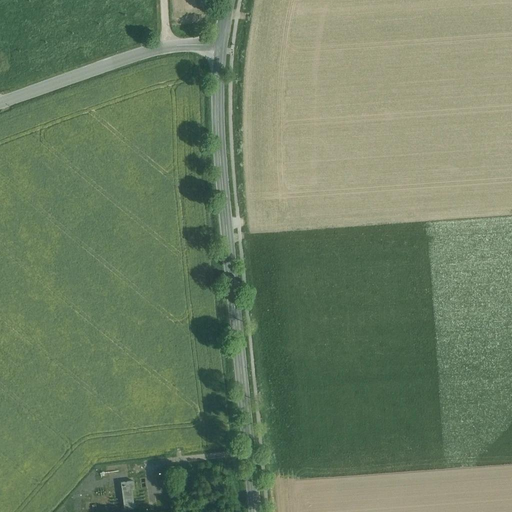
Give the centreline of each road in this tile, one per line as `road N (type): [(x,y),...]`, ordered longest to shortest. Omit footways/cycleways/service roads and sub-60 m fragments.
road 1 (secondary): [(254,511),(218,139),(220,44)]
road 2 (tertiary): [(220,44),(167,43),(0,103)]
